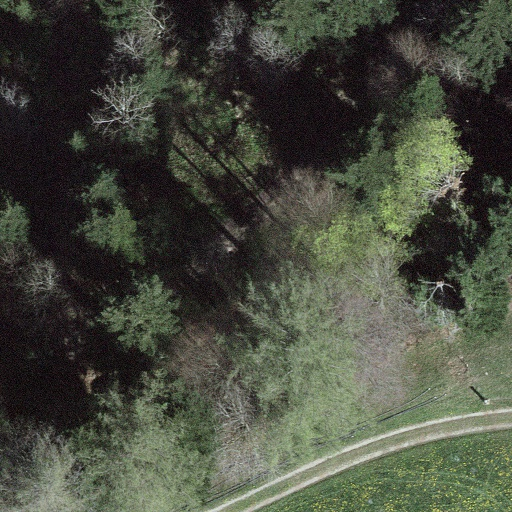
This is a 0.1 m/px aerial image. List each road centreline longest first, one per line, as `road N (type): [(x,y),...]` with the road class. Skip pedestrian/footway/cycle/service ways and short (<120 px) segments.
road 1 (track): [(436,0),(347,123),(235,233),(111,322),(0,379)]
road 2 (track): [(225,511),(411,434),(511,417)]
